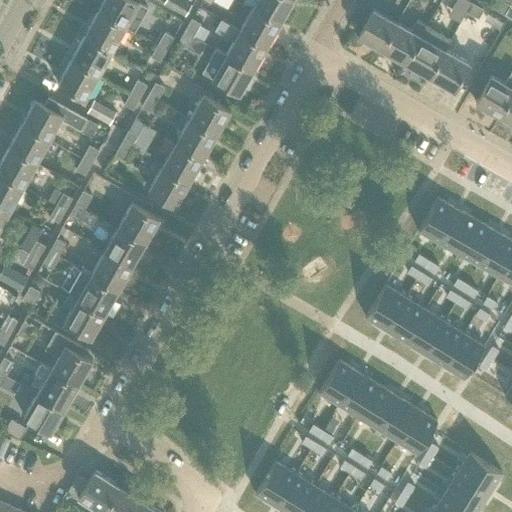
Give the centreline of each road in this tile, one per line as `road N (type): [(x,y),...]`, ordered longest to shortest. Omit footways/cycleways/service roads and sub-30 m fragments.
road 1 (residential): [(111,415),(314,51)]
road 2 (residential): [(511,171),(314,51)]
road 3 (residential): [(0,474),(36,488),(60,479),(111,415)]
road 4 (residential): [(197,511),(203,499),(194,476),(111,415)]
